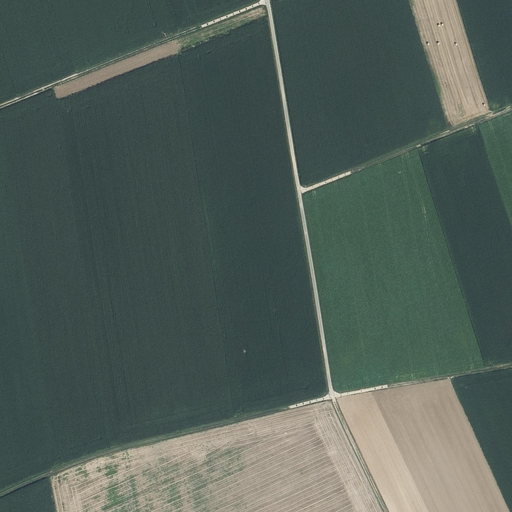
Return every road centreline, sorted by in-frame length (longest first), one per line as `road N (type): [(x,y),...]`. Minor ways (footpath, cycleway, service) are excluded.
road 1 (track): [(511,365),(118,443),(0,493)]
road 2 (unclassified): [(267,0),(331,396)]
road 3 (track): [(268,0),(0,106)]
road 4 (track): [(299,192),(511,108)]
road 5 (track): [(331,396),(385,511)]
